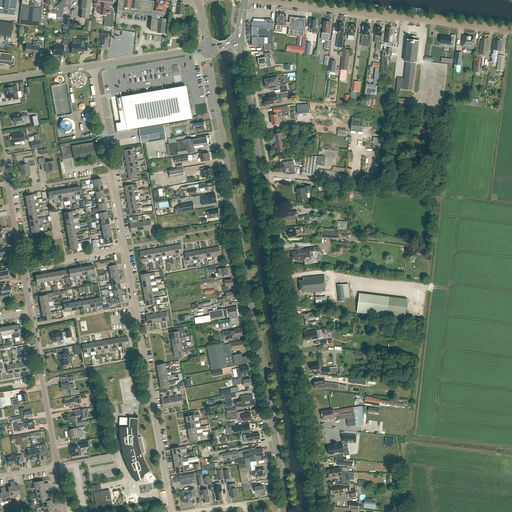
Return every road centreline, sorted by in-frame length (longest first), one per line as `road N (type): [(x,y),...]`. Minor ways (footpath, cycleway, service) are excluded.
road 1 (tertiary): [(321,511),(240,42)]
road 2 (unclassified): [(288,511),(206,48)]
road 3 (unclassified): [(511,31),(253,0)]
road 4 (residential): [(172,511),(135,306)]
road 5 (residential): [(124,248),(92,66)]
road 6 (residential): [(22,266),(0,145)]
